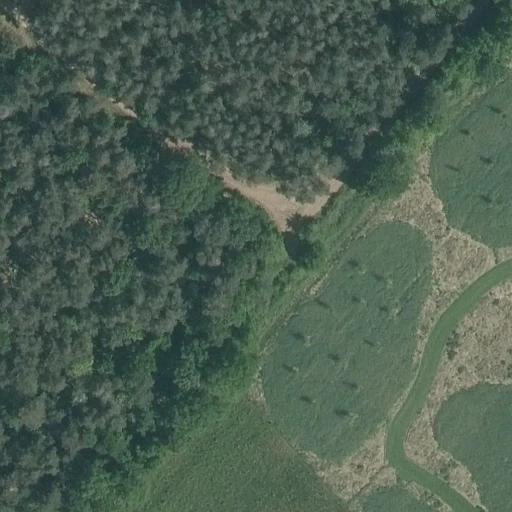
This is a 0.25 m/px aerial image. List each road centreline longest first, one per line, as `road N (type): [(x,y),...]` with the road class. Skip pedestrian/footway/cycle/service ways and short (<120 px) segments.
road 1 (track): [(495,0),(257,289),(176,360),(55,511)]
road 2 (track): [(301,236),(245,204),(0,7)]
